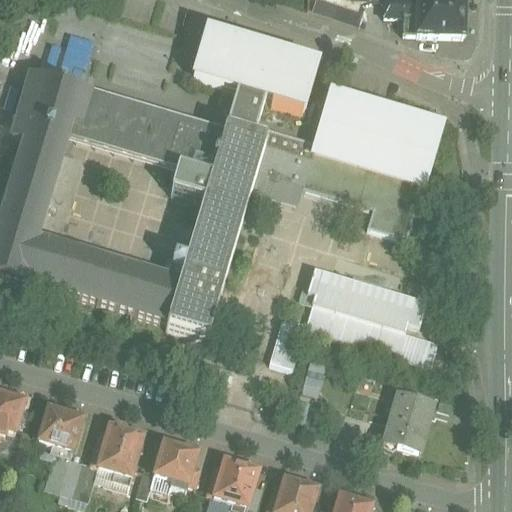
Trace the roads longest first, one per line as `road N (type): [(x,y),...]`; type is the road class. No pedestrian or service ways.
road 1 (residential): [(0,363),(470,511)]
road 2 (residential): [(511,93),(458,85),(222,0)]
road 3 (secondary): [(511,232),(504,511)]
